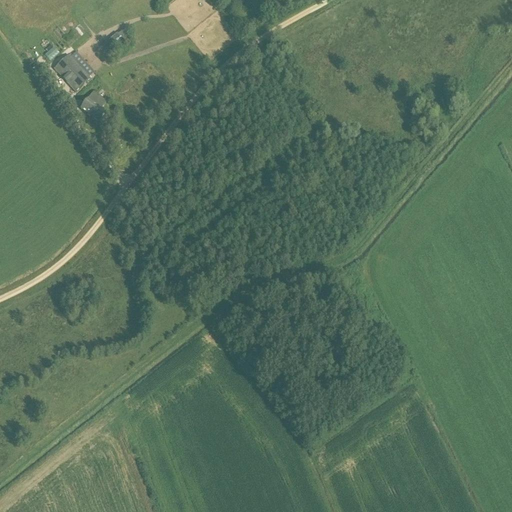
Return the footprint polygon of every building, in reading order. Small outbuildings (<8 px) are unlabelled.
[(112,53),(125,44),(117,35),(105,44),(112,53)] [(51,47),(41,52),(46,60),(55,55),(51,47)] [(59,76),(75,94),(91,80),(89,78),(85,74),(69,56),(53,71),(59,76)] [(32,59),(26,62),(33,74),(39,71),(32,59)] [(102,110),(107,103),(94,93),(84,106),(82,105),(79,109),(98,123),(106,113),(102,110)]
